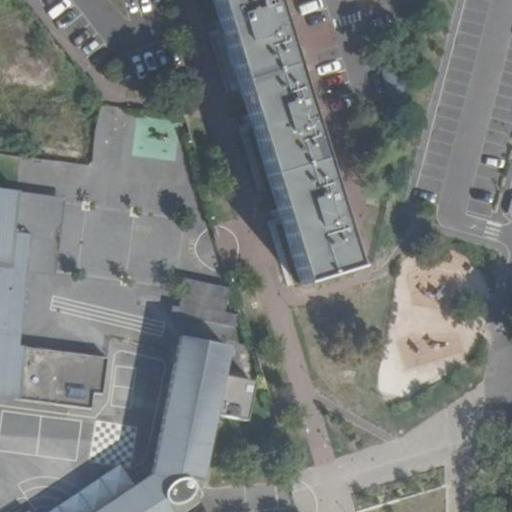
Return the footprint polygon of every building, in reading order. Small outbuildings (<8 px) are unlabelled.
[(271,0),(212,0),(300,284),(354,268),(271,0)] [(0,140),(88,153),(95,103),(0,90),(0,140)] [(0,396),(85,407),(86,391),(96,393),(101,357),(10,344),(12,325),(20,272),(49,276),(59,198),(13,192),(0,190),(0,396)] [(182,300),(224,310),(229,289),(187,279),(182,300)] [(183,511),(194,505),(227,346),(180,337),(151,476),(95,511),(28,511),(27,511),(183,511)]
